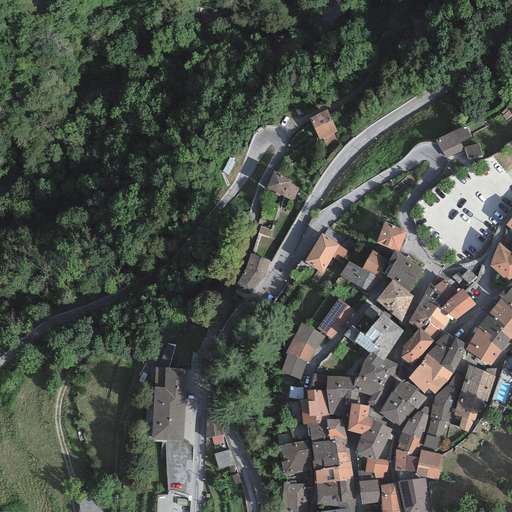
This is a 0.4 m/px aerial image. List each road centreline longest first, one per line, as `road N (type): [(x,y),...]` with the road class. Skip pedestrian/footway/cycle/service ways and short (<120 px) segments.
road 1 (tertiary): [(0,363),(52,321),(147,281),(183,254),(270,133),(282,141),(256,198),(248,255),(207,349),(205,372)]
road 2 (tertiary): [(276,268),(338,163),(511,32)]
road 3 (unclassified): [(276,268),(292,261),(330,211),(425,152),(437,166),(404,214),(433,267)]
road 4 (track): [(147,281),(78,357),(57,402),(74,511)]
road 5 (track): [(282,141),(307,116),(363,98),(446,0)]
road 6 (residential): [(205,372),(251,511)]
road 7 (tertiary): [(197,511),(205,372)]
road 8 (tertiary): [(205,372),(276,268)]
